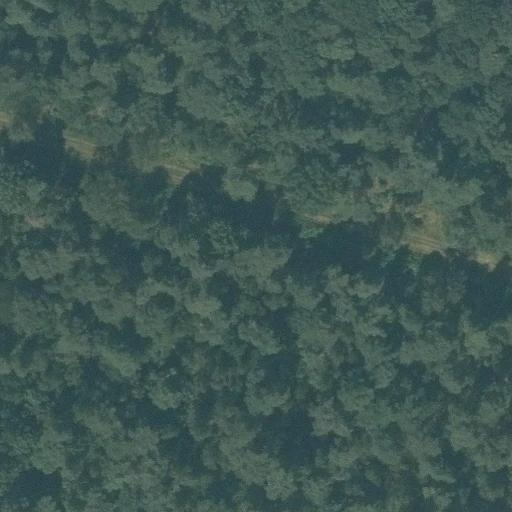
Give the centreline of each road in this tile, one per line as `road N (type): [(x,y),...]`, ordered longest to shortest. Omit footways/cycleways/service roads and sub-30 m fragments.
road 1 (track): [(389,511),(64,131)]
road 2 (track): [(64,131),(511,245)]
